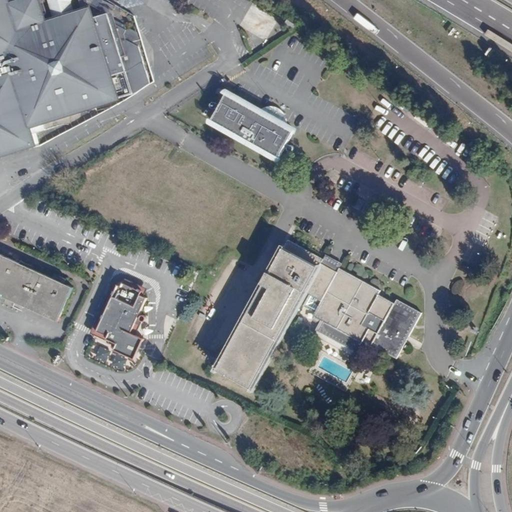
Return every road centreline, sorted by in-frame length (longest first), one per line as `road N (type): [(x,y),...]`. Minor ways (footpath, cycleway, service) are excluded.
road 1 (primary): [(368,502),(303,503),(0,364)]
road 2 (primary): [(278,511),(0,384)]
road 3 (primary): [(0,395),(246,511)]
road 4 (primary): [(0,414),(206,511)]
road 5 (motorway): [(344,0),(511,132)]
road 6 (primary): [(511,335),(457,456),(414,492)]
road 7 (primary): [(479,511),(478,457),(511,388)]
